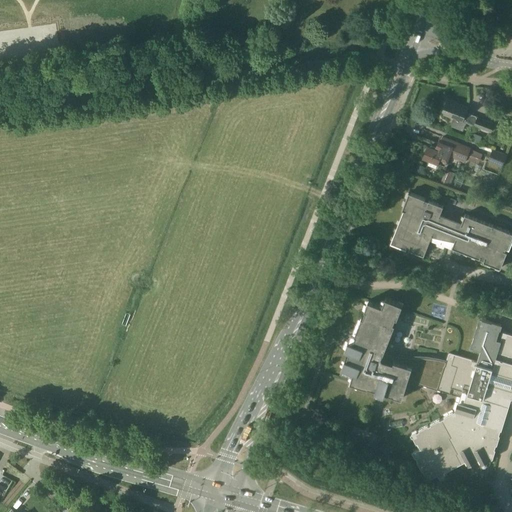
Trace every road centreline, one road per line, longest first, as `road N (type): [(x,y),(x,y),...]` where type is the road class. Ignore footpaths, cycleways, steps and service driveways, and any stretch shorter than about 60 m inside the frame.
road 1 (secondary): [(319,272),(413,37)]
road 2 (secondary): [(300,318),(212,494)]
road 3 (secondary): [(234,498),(300,318)]
road 4 (residential): [(511,320),(394,283),(339,279)]
road 5 (secondary): [(43,441),(212,494)]
